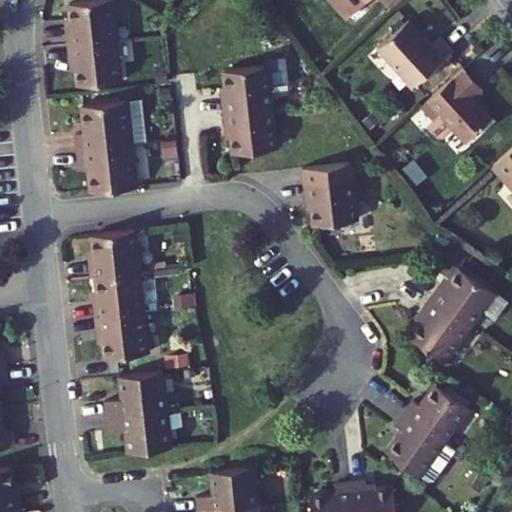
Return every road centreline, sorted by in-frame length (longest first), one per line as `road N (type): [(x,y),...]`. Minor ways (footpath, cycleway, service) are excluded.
road 1 (residential): [(37,219),(231,196),(255,202),(327,291),(342,323),(339,361),(317,400)]
road 2 (residential): [(24,0),(21,63),(37,219)]
road 3 (residential): [(44,287),(67,497)]
